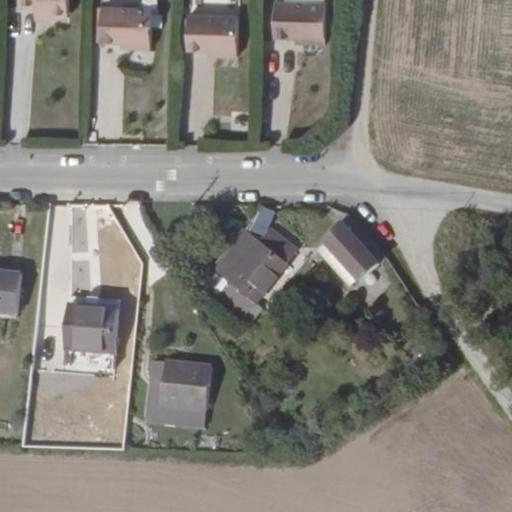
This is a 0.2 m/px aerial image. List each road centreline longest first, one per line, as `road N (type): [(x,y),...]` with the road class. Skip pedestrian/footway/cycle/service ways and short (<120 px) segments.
road 1 (track): [(511,390),(359,180),(375,0)]
road 2 (residential): [(0,174),(359,180)]
road 3 (unclassified): [(359,180),(511,204)]
